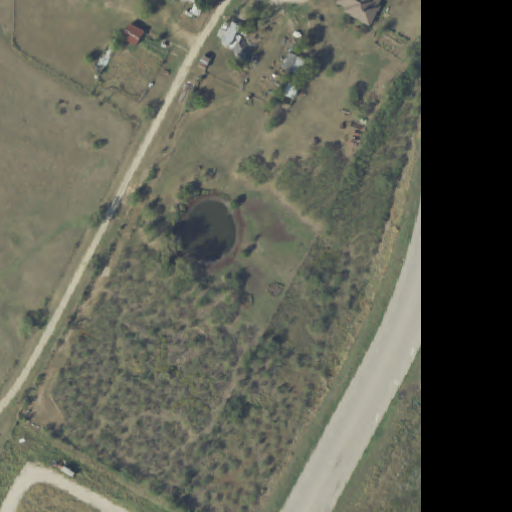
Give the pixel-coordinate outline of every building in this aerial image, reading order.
[(387,0),(383,6),(386,8),(374,28),(348,13),(350,10),(340,4),(342,0),(387,0)] [(199,6),(208,11),(203,19),(195,14),(199,6)] [(190,12),(197,17),(195,20),(188,15),(190,12)] [(233,26),(229,32),(225,30),(229,23),(233,26)] [(243,27),(247,29),(242,37),(257,45),(250,58),(226,45),(238,24),(243,27)] [(135,25),(149,34),(140,48),(126,40),(135,25)] [(229,33),(231,34),(227,41),(221,37),(225,30),(229,33)] [(311,48),(314,50),(311,55),(304,51),(307,46),(311,48)] [(309,62),(314,65),(307,80),(286,70),(293,55),(309,62)] [(207,57),(214,61),(209,71),(202,67),(207,57)] [(285,94),(289,85),(294,87),(296,87),(299,81),(306,85),(298,100),(285,94)]
